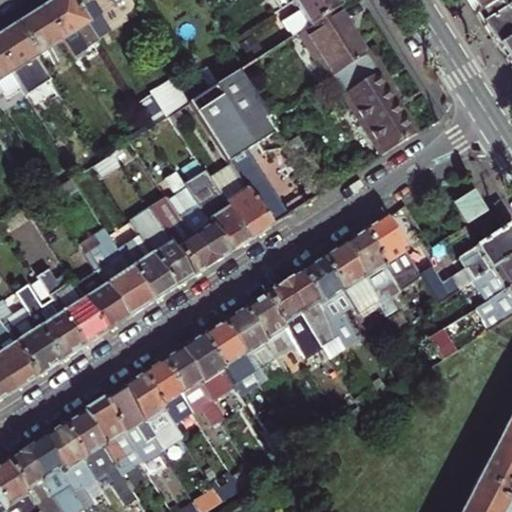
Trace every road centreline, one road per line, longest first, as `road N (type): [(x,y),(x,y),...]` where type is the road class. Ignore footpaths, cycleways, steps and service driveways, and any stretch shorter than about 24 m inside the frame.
road 1 (residential): [(489,116),(0,435)]
road 2 (tertiary): [(489,116),(414,0)]
